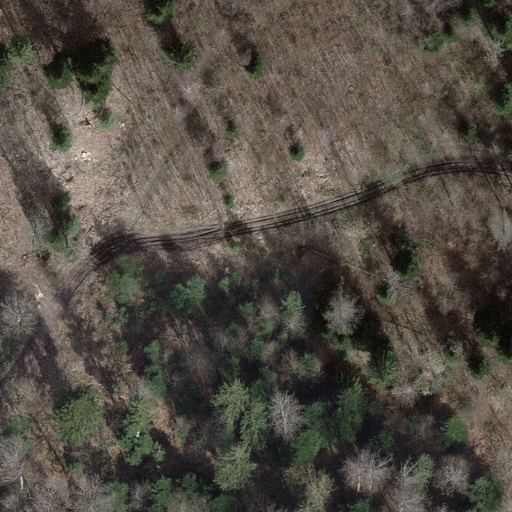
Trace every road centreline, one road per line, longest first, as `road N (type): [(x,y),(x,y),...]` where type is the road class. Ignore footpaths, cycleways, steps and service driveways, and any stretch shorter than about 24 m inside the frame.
road 1 (track): [(130,230),(334,209),(462,160),(511,170)]
road 2 (track): [(0,383),(130,230)]
